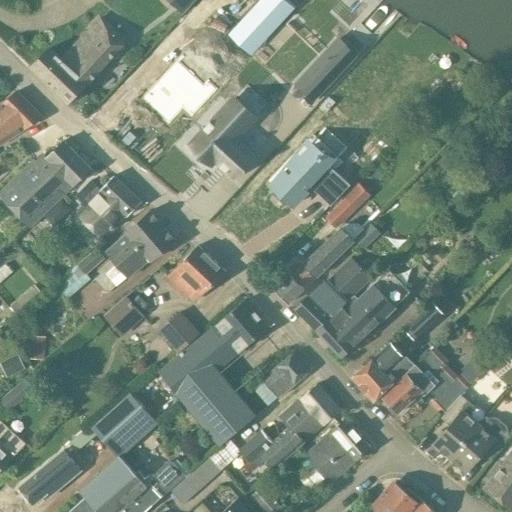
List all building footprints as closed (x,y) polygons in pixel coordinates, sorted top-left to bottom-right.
[(170,0),(182,10),(191,0),(170,0)] [(285,0),(262,0),(230,34),(251,54),(294,8),(285,0)] [(101,17),(62,59),(50,47),(31,67),(70,104),(129,40),(110,23),(109,24),(101,17)] [(316,65),(298,83),(316,100),(351,64),(336,50),(319,68),(316,65)] [(220,87),(211,79),(212,78),(185,53),(161,79),(161,78),(160,80),(153,87),(152,88),(152,89),(145,96),(171,121),(186,105),(194,113),(220,87)] [(0,145),(43,116),(17,92),(0,105),(0,145)] [(207,125),(192,140),(213,160),(217,156),(222,161),(221,162),(227,168),(229,167),(234,172),(254,152),(236,135),(249,122),(228,103),(214,118),(212,117),(206,123),(208,124),(207,125)] [(66,140),(47,157),(43,153),(35,160),(34,158),(0,190),(0,195),(31,228),(93,168),(66,140)] [(307,150),(278,181),(299,201),(319,181),(329,190),(346,171),(335,161),(335,162),(327,154),(328,153),(324,149),(323,151),(315,143),(307,151),(307,150)] [(115,176),(78,214),(106,239),(143,202),(115,176)] [(338,226),(370,196),(356,182),(342,195),(345,198),(327,215),(338,226)] [(52,238),(67,225),(53,209),(18,241),(29,253),(49,235),(52,238)] [(130,233),(109,252),(120,264),(109,274),(119,286),(130,276),(131,277),(152,259),(154,260),(178,239),(153,211),(129,232),(130,233)] [(353,239),(364,250),(381,233),(371,222),(364,229),(353,239)] [(327,264),(353,239),(364,229),(359,223),(346,223),(342,227),(305,263),(304,263),(278,288),(290,302),(327,265),(327,264)] [(228,271),(200,244),(170,276),(178,283),(175,286),(183,293),(186,290),(196,300),(228,271)] [(87,274),(105,258),(96,247),(77,263),(87,274)] [(8,248),(0,254),(0,292),(13,306),(39,283),(8,248)] [(317,330),(371,278),(351,257),(296,309),(317,330)] [(345,303),(317,330),(343,357),(411,291),(390,269),(359,299),(355,295),(345,304),(345,303)] [(123,336),(145,316),(126,295),(104,315),(123,336)] [(220,369),(240,352),(269,327),(246,299),(199,339),(197,338),(159,370),(220,444),(257,414),(220,369)] [(405,328),(415,339),(442,315),(432,303),(405,328)] [(159,330),(179,352),(200,333),(180,311),(159,330)] [(31,336),(30,358),(45,359),(46,336),(31,336)] [(400,381),(414,366),(392,343),(354,377),(375,401),(382,394),(392,385),(394,388),(401,381),(400,381)] [(442,417),(462,395),(472,384),(460,373),(458,376),(446,364),(449,361),(434,346),(414,366),(400,381),(401,381),(394,388),(392,385),(382,394),(400,413),(423,390),(427,394),(429,392),(436,398),(430,405),(443,416),(441,417),(442,417)] [(264,379),(269,385),(280,397),(310,371),(294,353),(264,379)] [(0,400),(9,411),(34,388),(25,378),(0,400)] [(274,469),(341,410),(319,385),(283,416),(291,426),(274,441),(264,429),(241,449),(252,462),(261,454),(274,469)] [(95,427),(120,455),(158,422),(131,394),(95,427)] [(451,458),(481,423),(469,413),(475,407),(462,395),(442,417),(450,425),(434,443),(451,458)] [(488,417),(483,424),(481,423),(451,458),(467,471),(482,453),(491,461),(510,437),(508,435),(508,430),(505,424),(499,419),(494,417),(488,417)] [(0,471),(27,442),(1,418),(0,420),(0,471)] [(330,482),(371,446),(347,418),(335,430),(306,455),(330,482)] [(91,424),(69,442),(77,451),(98,433),(91,424)] [(32,500),(37,507),(81,471),(80,469),(64,450),(52,460),(20,486),(22,488),(19,491),(29,503),(32,500)] [(511,507),(511,451),(485,487),(511,507)] [(120,455),(92,481),(83,489),(89,496),(71,511),(144,511),(186,475),(173,461),(169,460),(153,473),(154,477),(157,481),(152,485),(150,482),(146,485),(120,455)] [(183,504),(220,470),(208,457),(171,490),(183,504)] [(383,511),(409,511),(423,497),(410,486),(407,490),(397,481),(376,505),(383,511)] [(265,511),(286,511),(262,486),(251,495),(265,511)] [(439,511),(423,497),(409,511),(439,511)] [(249,511),(238,498),(221,511),(249,511)]
